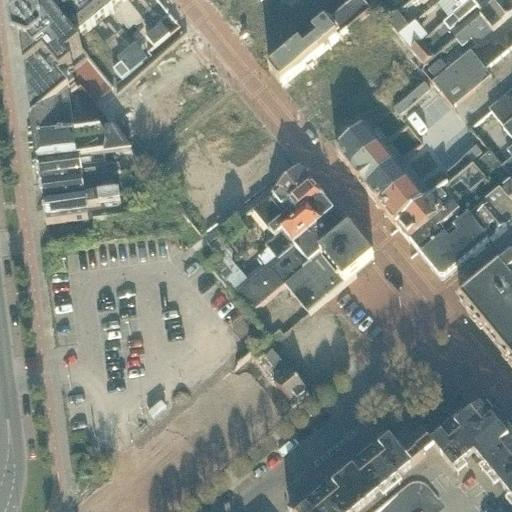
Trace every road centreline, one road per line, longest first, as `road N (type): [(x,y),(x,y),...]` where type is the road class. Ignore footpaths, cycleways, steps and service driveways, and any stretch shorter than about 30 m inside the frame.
road 1 (residential): [(185,0),(440,307)]
road 2 (residential): [(236,511),(366,406),(389,350),(440,307)]
road 3 (secondary): [(0,508),(10,460),(0,355)]
